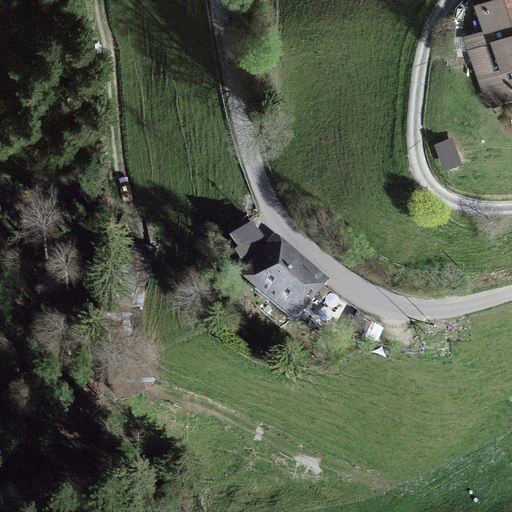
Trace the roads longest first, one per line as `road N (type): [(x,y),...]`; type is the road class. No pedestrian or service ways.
road 1 (unclassified): [(511,292),(408,309),(362,292),(300,247),(274,214),(250,151),(217,0)]
road 2 (unclassified): [(449,0),(421,62),(414,134),(421,171),(458,203),(511,206)]
